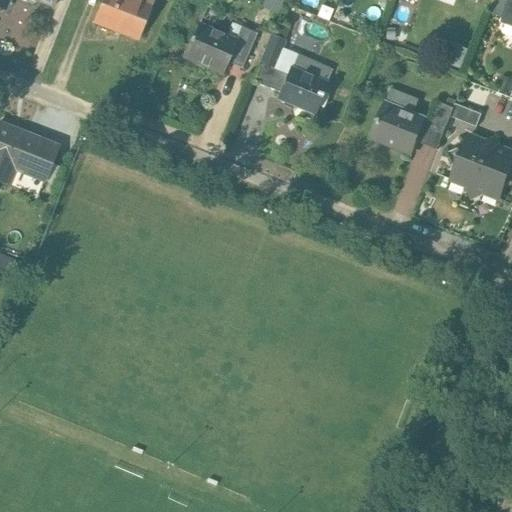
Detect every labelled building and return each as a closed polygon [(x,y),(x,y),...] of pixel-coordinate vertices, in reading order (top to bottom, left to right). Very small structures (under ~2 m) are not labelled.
[(150,7),(133,0),(102,0),(93,23),(137,40),(150,7)] [(262,0),(261,5),(279,12),(283,0),(262,0)] [(511,2),(511,0),(496,0),(491,14),(506,20),(511,2)] [(234,41),(198,25),(192,39),(191,38),(182,58),(222,75),(230,54),(236,42),(234,41)] [(275,26),(271,35),(284,41),(288,31),(275,26)] [(240,27),(234,41),(236,42),(230,54),(244,60),(256,34),(240,27)] [(271,35),(260,65),(273,70),(282,48),(284,41),(271,35)] [(273,70),(287,76),(290,69),(296,56),(296,54),(282,48),(273,70)] [(319,66),(296,56),(290,69),(313,80),(319,66)] [(279,92),(287,76),(273,70),(260,65),(253,82),(279,92)] [(313,80),(290,69),(287,76),(279,92),(277,98),(314,115),(327,86),(325,85),(331,71),(319,66),(313,80)] [(454,109),(437,103),(427,127),(444,134),(451,118),(454,110),(454,109)] [(411,116),(384,105),(371,140),(411,155),(416,143),(422,126),(409,121),(411,116)] [(482,115),(455,105),(454,109),(454,110),(451,118),(477,128),(482,115)] [(56,149),(0,126),(0,175),(3,168),(43,183),(56,149)] [(444,134),(427,127),(422,126),(416,143),(437,152),(444,134)] [(485,143),(469,136),(451,181),(466,187),(472,200),(484,194),(499,200),(511,168),(511,153),(500,149),(496,138),(485,143)]
